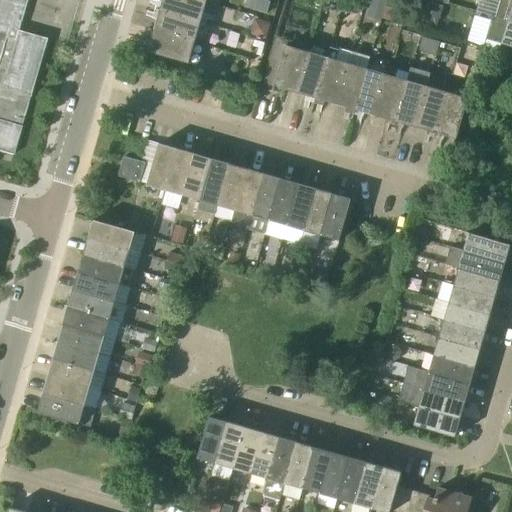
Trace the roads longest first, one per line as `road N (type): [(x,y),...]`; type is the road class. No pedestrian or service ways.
road 1 (residential): [(199,386),(465,461),(483,456),(511,358)]
road 2 (residential): [(391,216),(398,184),(84,92)]
road 3 (residential): [(0,384),(47,220)]
road 4 (residential): [(47,220),(84,92)]
road 5 (residential): [(121,511),(0,473)]
